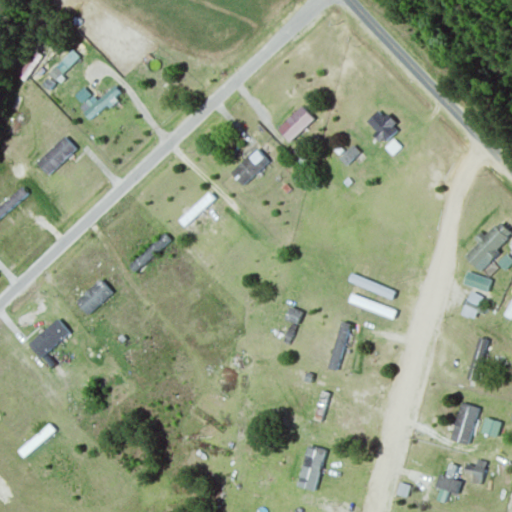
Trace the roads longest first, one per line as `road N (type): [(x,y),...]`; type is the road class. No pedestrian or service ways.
road 1 (residential): [(0,304),(320,0)]
road 2 (residential): [(481,140),(462,177),(365,511)]
road 3 (residential): [(511,172),(348,0)]
